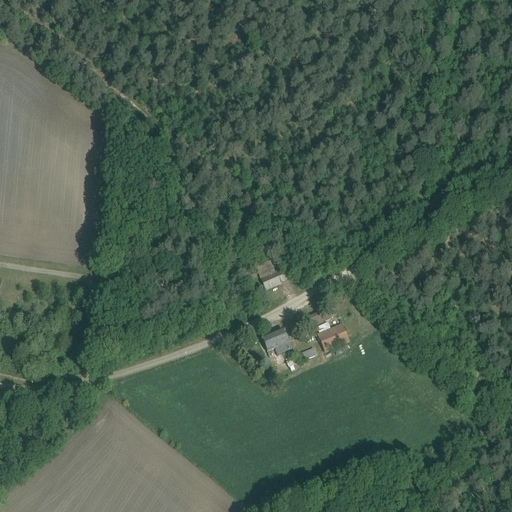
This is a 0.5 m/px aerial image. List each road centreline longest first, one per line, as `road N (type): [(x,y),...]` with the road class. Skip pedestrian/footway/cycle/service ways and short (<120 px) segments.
road 1 (track): [(340,276),(75,47),(0,12)]
road 2 (unclassified): [(29,390),(180,353),(340,276)]
road 3 (track): [(468,0),(418,218)]
road 4 (track): [(511,172),(418,218),(340,276)]
